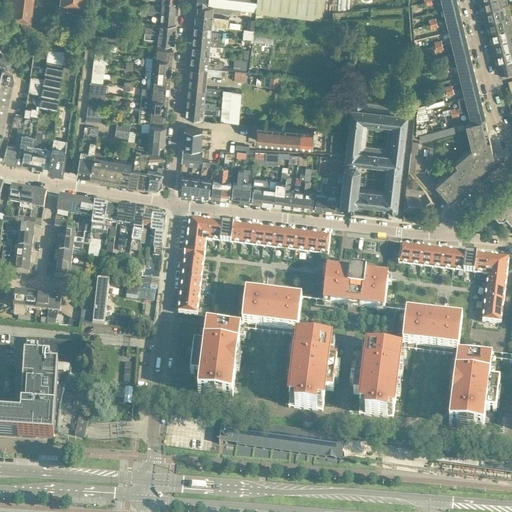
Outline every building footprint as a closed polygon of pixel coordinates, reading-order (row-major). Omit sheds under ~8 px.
[(12,0),(11,15),(31,17),(33,0),(12,0)] [(146,4),(146,9),(160,10),(177,12),(178,2),(161,0),(161,5),(146,4)] [(323,0),(197,0),(197,3),(241,9),(321,18),(323,0)] [(457,0),(442,0),(444,9),(458,5),(457,0)] [(508,4),(506,0),(482,0),(484,9),(508,4)] [(197,3),(196,12),(213,14),(213,11),(231,12),(241,13),(241,9),(197,3)] [(509,3),(508,4),(484,9),(487,20),(510,14),(511,14),(509,3)] [(458,5),(444,9),(447,20),(461,17),(458,5)] [(146,9),(145,14),(160,15),(159,20),(176,22),(177,12),(160,10),(146,9)] [(196,14),(195,24),(226,27),(228,27),(229,18),(213,16),(213,14),(196,12),(196,14)] [(489,30),(511,24),(511,21),(510,14),(487,20),(489,30)] [(461,17),(447,20),(450,31),(464,28),(461,17)] [(245,18),(244,29),(254,30),(255,20),(245,18)] [(108,19),(107,29),(118,30),(119,20),(108,19)] [(145,26),(144,32),(175,34),(176,24),(159,22),(159,27),(145,26)] [(226,27),(195,24),(194,34),(225,37),(226,27)] [(511,24),(489,30),(492,41),(511,36),(511,24)] [(464,28),(450,31),(452,42),(466,39),(464,28)] [(242,39),(250,40),(253,40),(254,30),(244,29),(242,39)] [(109,30),(108,40),(120,41),(121,31),(109,30)] [(254,30),(253,40),(252,41),(273,43),(274,33),(254,30)] [(175,34),(144,32),(144,38),(158,39),(157,43),(174,44),(175,34)] [(219,42),(228,43),(228,38),(225,37),(194,34),(193,40),(193,43),(218,46),(219,42)] [(511,36),(492,41),(494,51),(511,47),(511,36)] [(466,39),(452,42),(455,54),(469,50),(466,39)] [(95,49),(95,51),(108,53),(111,53),(112,50),(117,51),(118,44),(115,44),(115,43),(105,42),(104,49),(95,49)] [(192,53),(209,55),(220,57),(220,52),(223,52),(224,47),(218,46),(193,43),(192,50),(192,53)] [(173,49),(155,47),(154,57),(172,59),(173,52),(173,49)] [(497,62),(511,58),(511,47),(494,51),(497,62)] [(24,114),(38,116),(39,116),(40,106),(58,109),(63,71),(64,61),(66,49),(48,49),(44,77),(34,75),(33,81),(43,83),(41,93),(38,93),(36,107),(26,106),(25,106),(24,114)] [(469,50),(455,54),(458,65),(472,62),(469,50)] [(108,53),(95,51),(93,62),(105,63),(107,63),(108,53)] [(192,53),(191,66),(208,67),(208,65),(222,67),(222,61),(219,61),(220,57),(209,55),(192,53)] [(7,54),(0,64),(5,67),(8,69),(14,59),(7,54)] [(172,59),(154,57),(153,68),(171,70),(172,66),(171,66),(172,59)] [(248,60),(243,59),(235,58),(234,68),(247,69),(248,60)] [(511,58),(497,62),(500,73),(506,71),(507,77),(511,76),(511,58)] [(64,61),(63,71),(70,72),(71,62),(64,61)] [(93,62),(92,72),(104,73),(105,73),(105,63),(93,62)] [(472,62),(458,65),(461,77),(475,73),(472,62)] [(191,66),(189,81),(206,82),(207,74),(226,76),(226,69),(208,67),(191,66)] [(1,73),(0,79),(0,80),(13,84),(14,79),(14,73),(8,69),(5,67),(1,72),(1,73)] [(153,68),(152,78),(170,80),(171,73),(171,70),(153,68)] [(235,70),(234,80),(245,81),(246,71),(235,70)] [(103,83),(104,73),(92,72),(91,82),(103,83)] [(475,73),(461,77),(463,88),(477,84),(475,73)] [(271,76),(270,88),(277,88),(278,76),(271,76)] [(146,83),(146,88),(169,90),(170,87),(169,86),(170,80),(152,78),(151,83),(146,83)] [(0,143),(3,134),(8,111),(13,84),(0,80),(0,143)] [(188,95),(205,97),(205,94),(216,95),(217,88),(206,87),(206,82),(189,81),(188,95)] [(91,82),(89,92),(102,93),(106,94),(107,84),(103,83),(91,82)] [(477,84),(463,88),(466,99),(480,96),(477,84)] [(142,88),(141,97),(168,100),(169,93),(169,90),(146,88),(142,87),(142,88)] [(223,90),(221,120),(239,122),(241,91),(223,90)] [(88,102),(98,103),(100,104),(102,93),(89,92),(88,102)] [(340,170),(339,178),(343,179),(341,195),(339,195),(339,197),(336,197),(334,211),(344,212),(344,208),(345,207),(350,208),(351,209),(352,208),(351,207),(351,205),(352,206),(353,206),(353,205),(354,205),(354,204),(354,203),(356,203),(357,204),(357,203),(388,206),(388,211),(395,212),(396,208),(396,207),(397,207),(404,151),(408,113),(409,107),(366,102),(366,99),(365,95),(362,93),(358,93),(355,94),(353,97),(351,106),(346,150),(342,150),(341,154),(340,158),(338,158),(337,160),(336,170),(340,170)] [(187,101),(187,105),(215,108),(215,107),(216,107),(216,103),(205,102),(205,97),(188,95),(187,98),(187,101)] [(461,107),(458,108),(459,113),(469,110),(483,107),(480,96),(466,99),(459,101),(461,107)] [(140,102),(139,107),(167,110),(168,107),(167,107),(168,100),(141,97),(140,102)] [(418,107),(417,123),(429,120),(426,109),(445,104),(444,100),(418,107)] [(88,102),(86,121),(103,122),(104,114),(97,113),(98,103),(88,102)] [(218,115),(219,108),(216,107),(215,107),(215,108),(187,105),(186,116),(203,118),(203,113),(218,115)] [(166,121),(167,113),(167,110),(139,107),(138,122),(150,122),(150,119),(166,121)] [(483,107),(469,110),(471,121),(472,121),(485,118),(483,107)] [(458,108),(443,112),(444,116),(452,114),(459,113),(458,108)] [(23,127),(24,117),(14,115),(12,126),(18,126),(23,127)] [(16,163),(20,164),(22,164),(29,166),(30,166),(32,156),(31,156),(33,145),(34,145),(35,137),(29,135),(33,117),(26,116),(24,117),(23,127),(22,134),(21,147),(20,148),(16,163)] [(495,158),(485,118),(472,121),(466,122),(466,123),(472,147),(488,164),(495,158)] [(117,122),(116,129),(130,130),(131,122),(117,122)] [(141,131),(141,135),(148,136),(163,138),(163,134),(165,135),(166,124),(165,124),(158,124),(158,125),(150,124),(149,124),(149,132),(141,131)] [(257,125),(256,140),(300,144),(301,129),(257,125)] [(7,144),(2,159),(16,163),(20,148),(21,147),(22,134),(23,127),(18,126),(15,146),(7,144)] [(97,136),(97,135),(98,129),(89,127),(87,134),(97,136)] [(185,127),(184,137),(202,139),(202,129),(185,127)] [(32,156),(30,166),(34,167),(35,167),(43,168),(43,167),(47,148),(40,146),(43,129),(37,128),(35,137),(34,145),(33,145),(31,156),(32,156)] [(128,138),(130,130),(116,129),(115,136),(128,138)] [(301,129),(300,144),(313,145),(314,130),(301,129)] [(163,138),(148,136),(147,151),(156,151),(156,149),(163,150),(164,141),(163,141),(163,138)] [(184,137),(183,146),(201,148),(202,139),(184,137)] [(48,168),(48,169),(63,172),(66,147),(67,140),(54,138),(52,149),(48,168)] [(81,151),(76,175),(90,178),(95,150),(96,144),(91,143),(89,153),(81,151)] [(458,164),(471,178),(488,164),(472,147),(455,161),(458,164)] [(47,148),(43,167),(48,168),(52,149),(47,148)] [(183,148),(182,160),(188,160),(201,161),(203,150),(183,148)] [(95,150),(90,178),(99,179),(103,158),(105,152),(95,150)] [(131,169),(128,184),(136,185),(141,154),(142,152),(137,153),(134,169),(131,169)] [(265,158),(265,160),(278,160),(278,157),(279,152),(266,152),(265,158)] [(149,153),(148,163),(153,164),(153,161),(163,160),(164,153),(163,153),(149,153)] [(225,156),(225,162),(228,162),(229,160),(234,161),(234,154),(226,153),(225,156)] [(141,154),(136,185),(144,187),(147,171),(144,171),(147,154),(141,154)] [(289,158),(288,162),(297,163),(298,155),(289,154),(289,158)] [(306,164),(307,155),(298,154),(298,155),(297,163),(306,164)] [(103,158),(99,179),(109,181),(113,159),(103,158)] [(113,159),(109,181),(118,182),(122,161),(113,159)] [(128,184),(131,169),(130,169),(131,162),(122,161),(118,182),(128,184)] [(473,181),(471,178),(458,164),(436,183),(451,200),(473,181)] [(213,180),(211,196),(217,197),(220,197),(224,168),(219,167),(218,181),(213,180)] [(306,180),(303,207),(312,208),(314,193),(309,192),(312,168),(306,167),(305,175),(304,180),(306,180)] [(224,168),(220,197),(223,198),(228,198),(229,199),(231,183),(226,182),(228,168),(224,168)] [(233,181),(231,199),(240,200),(244,168),(238,168),(237,181),(233,181)] [(244,168),(240,200),(249,201),(252,183),(247,183),(249,169),(244,168)] [(147,171),(144,187),(156,189),(161,184),(162,172),(152,171),(147,171)] [(276,181),(273,204),(283,205),(286,178),(287,173),(282,172),(280,182),(276,181)] [(304,180),(305,175),(300,174),(299,183),(296,183),(295,190),(293,206),(303,207),(306,180),(304,180)] [(180,175),(178,189),(181,193),(188,193),(190,177),(180,175)] [(190,177),(188,193),(199,195),(201,178),(190,177)] [(328,177),(328,183),(324,210),(334,211),(336,197),(336,195),(330,194),(332,177),(328,177)] [(201,178),(199,195),(209,196),(211,179),(201,178)] [(286,178),(283,205),(293,206),(295,190),(290,189),(291,179),(286,178)] [(251,201),(261,202),(264,180),(254,179),(251,201)] [(261,202),(273,204),(276,181),(264,180),(261,202)] [(316,193),(314,209),(324,210),(328,183),(321,182),(321,190),(317,189),(316,193)] [(21,204),(24,189),(12,187),(9,202),(21,204)] [(407,187),(404,209),(425,212),(435,202),(423,189),(407,187)] [(21,204),(20,209),(32,211),(33,207),(36,191),(24,189),(21,204)] [(33,207),(44,209),(47,193),(36,191),(33,207)] [(511,191),(503,199),(504,201),(500,202),(491,209),(491,210),(492,212),(498,220),(503,220),(506,218),(511,224),(511,191)] [(58,204),(57,211),(68,214),(71,198),(60,196),(58,204)] [(71,198),(68,214),(80,216),(83,201),(71,198)] [(83,201),(80,216),(88,218),(87,225),(85,225),(84,233),(91,234),(91,232),(92,223),(93,219),(94,203),(83,201)] [(92,223),(91,232),(104,233),(108,206),(95,203),(94,203),(93,219),(92,223)] [(108,206),(104,233),(107,234),(108,229),(110,230),(109,237),(115,238),(117,226),(119,208),(108,206)] [(134,229),(137,211),(136,211),(136,210),(132,209),(131,210),(126,209),(125,208),(122,207),(121,208),(119,208),(117,226),(122,227),(119,251),(123,252),(123,249),(127,249),(129,228),(134,229)] [(134,229),(131,251),(140,252),(141,245),(145,212),(144,212),(137,210),(137,211),(134,229)] [(153,214),(145,212),(141,245),(149,246),(151,233),(153,213),(153,214)] [(151,233),(156,234),(164,235),(166,218),(164,215),(153,213),(151,233)] [(190,220),(187,242),(206,244),(206,241),(212,242),(214,223),(211,222),(202,221),(190,220)] [(214,223),(212,242),(223,243),(225,224),(214,223)] [(225,224),(223,243),(233,244),(235,225),(225,224)] [(19,225),(18,237),(33,239),(35,227),(19,225)] [(235,225),(233,244),(244,246),(246,227),(235,225)] [(246,227),(244,246),(254,247),(257,228),(246,227)] [(257,228),(254,247),(265,248),(267,229),(257,228)] [(267,229),(265,248),(275,249),(278,230),(267,229)] [(74,239),(75,232),(60,230),(58,242),(83,245),(84,240),(74,239)] [(278,230),(275,249),(286,251),(288,232),(278,230)] [(288,232),(286,251),(296,252),(299,233),(288,232)] [(299,233),(296,252),(307,253),(309,234),(299,233)] [(162,257),(164,235),(156,234),(153,257),(162,257)] [(309,234),(307,253),(318,255),(320,236),(309,234)] [(7,236),(7,241),(12,242),(11,248),(32,250),(33,239),(18,237),(7,236)] [(320,236),(318,255),(328,256),(330,237),(320,236)] [(89,246),(88,257),(98,259),(100,241),(90,240),(89,246)] [(72,256),(73,249),(82,251),(83,245),(58,242),(57,254),(72,256)] [(185,252),(185,253),(186,253),(205,256),(205,255),(205,253),(206,244),(187,242),(186,252),(185,252)] [(108,243),(105,261),(111,262),(114,244),(108,243)] [(401,246),(398,265),(409,266),(411,247),(401,246)] [(411,247),(409,266),(419,267),(422,248),(411,247)] [(3,253),(2,259),(30,262),(32,250),(11,248),(10,254),(3,253)] [(422,248),(419,267),(430,268),(432,249),(422,248)] [(432,249),(430,268),(441,270),(443,251),(432,249)] [(443,251),(441,270),(451,271),(454,252),(443,251)] [(454,252),(451,271),(462,272),(464,253),(454,252)] [(464,253),(462,272),(472,274),(475,254),(464,253)] [(55,265),(71,267),(72,256),(57,254),(55,265)] [(475,254),(472,274),(483,275),(485,256),(475,254)] [(485,256),(483,275),(488,276),(487,279),(506,281),(509,259),(497,257),(488,256),(485,256)] [(2,259),(1,264),(14,266),(13,272),(29,274),(30,262),(2,259)] [(185,260),(184,271),(203,273),(204,262),(205,262),(205,261),(204,261),(185,259),(184,259),(185,260)] [(145,271),(153,272),(153,267),(150,263),(146,263),(145,271)] [(69,279),(71,267),(55,265),(54,277),(69,279)] [(144,278),(159,280),(160,273),(153,272),(145,271),(144,278)] [(184,271),(182,281),(201,284),(203,273),(184,271)] [(327,271),(323,303),(348,306),(354,306),(360,307),(385,310),(388,279),(366,276),(366,273),(364,273),(358,272),(352,272),(350,271),(350,274),(327,271)] [(126,299),(155,302),(156,288),(158,288),(159,280),(144,278),(143,288),(128,286),(126,299)] [(487,279),(486,290),(505,292),(506,281),(487,279)] [(92,325),(105,326),(109,282),(97,280),(92,325)] [(182,281),(181,292),(200,294),(201,284),(182,281)] [(486,290),(485,301),(504,303),(505,292),(486,290)] [(24,317),(25,308),(27,293),(15,291),(13,307),(15,307),(14,316),(18,316),(18,321),(24,321),(24,317)] [(181,292),(180,303),(198,305),(200,294),(181,292)] [(299,326),(301,304),(300,304),(295,304),(296,299),(297,299),(297,298),(261,294),(251,292),(251,293),(252,293),(251,298),(246,298),(246,297),(245,297),(243,319),(244,318),(249,319),(248,324),(247,323),(247,324),(293,330),(293,329),(292,329),(293,324),(298,325),(299,326)] [(39,294),(27,293),(25,308),(37,310),(39,294)] [(37,310),(48,311),(50,296),(39,294),(37,310)] [(58,312),(60,313),(62,297),(50,296),(48,311),(47,319),(46,324),(47,324),(55,325),(58,312)] [(485,301),(483,311),(502,314),(504,303),(485,301)] [(180,303),(178,314),(197,316),(198,305),(180,303)] [(483,311),(482,322),(501,325),(502,314),(483,311)] [(460,335),(462,324),(461,323),(461,324),(456,324),(456,319),(457,319),(457,318),(447,317),(411,312),(411,313),(412,313),(412,318),(407,318),(407,317),(406,317),(404,328),(403,338),(404,339),(404,338),(409,338),(408,343),(408,344),(453,350),(454,349),(453,349),(453,344),(458,344),(458,345),(459,345),(460,335)] [(77,327),(77,324),(70,318),(69,326),(77,327)] [(233,394),(241,330),(207,325),(207,326),(205,345),(202,345),(194,344),(193,353),(196,353),(196,359),(193,359),(192,360),(191,375),(192,375),(201,376),(199,389),(199,391),(198,396),(208,397),(208,396),(208,394),(223,396),(223,398),(223,399),(233,400),(233,395),(233,394)] [(294,408),(294,409),(318,411),(317,411),(317,406),(323,406),(323,407),(324,407),(324,406),(324,405),(325,391),(333,392),(334,386),(333,386),(334,378),(335,378),(335,379),(335,378),(337,361),(329,360),(332,341),(297,337),(289,401),(289,402),(289,403),(289,402),(295,403),(295,408),(294,408)] [(18,437),(54,440),(54,433),(58,433),(58,427),(60,417),(61,407),(63,398),(66,388),(69,379),(72,369),(74,343),(27,340),(21,418),(7,417),(7,407),(0,406),(0,436),(18,438),(18,437)] [(374,417),(388,419),(387,418),(388,413),(394,414),(402,351),(401,351),(367,347),(365,365),(357,364),(355,380),(355,381),(356,381),(355,388),(354,388),(354,389),(353,395),(354,395),(361,396),(360,409),(359,410),(360,410),(360,409),(366,410),(365,416),(364,416),(374,417)] [(449,427),(459,428),(459,425),(474,426),(474,430),(484,431),(486,411),(496,412),(496,411),(500,381),(490,380),(492,361),(459,356),(458,356),(458,357),(450,420),(450,422),(449,427)] [(341,438),(332,436),(316,434),(312,434),(224,421),(220,443),(292,453),(295,453),(310,455),(313,456),(340,460),(341,460),(341,459),(344,439),(344,438),(341,438)] [(511,467),(436,457),(435,463),(511,473),(511,467)]
